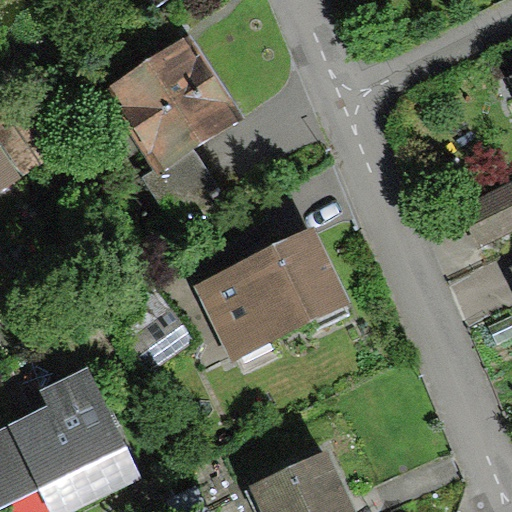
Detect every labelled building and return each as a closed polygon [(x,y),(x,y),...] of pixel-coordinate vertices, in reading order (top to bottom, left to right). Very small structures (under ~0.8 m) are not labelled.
[(106,93),(157,170),(194,147),(242,115),(191,37),(159,58),(106,93)] [(229,203),(194,147),(157,170),(144,178),(180,234),(229,203)] [(0,149),(0,196),(21,184),(0,149)] [(511,183),(464,206),(481,242),(511,228),(511,183)] [(193,287),(227,361),(347,305),(313,231),(270,254),(193,287)] [(0,506),(42,486),(55,511),(69,511),(142,475),(126,444),(87,365),(37,390),(45,406),(0,427),(0,506)] [(261,511),(355,511),(326,450),(249,487),(261,511)]
